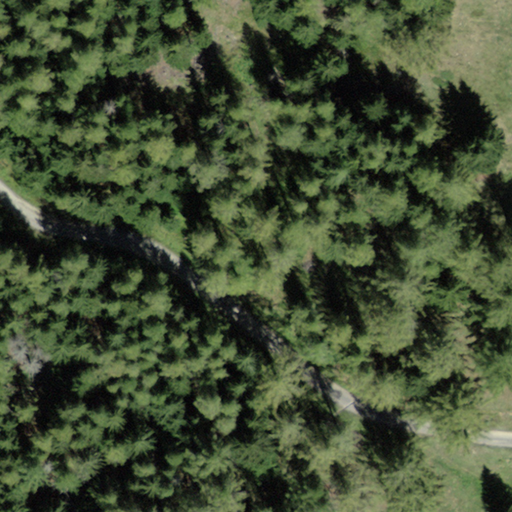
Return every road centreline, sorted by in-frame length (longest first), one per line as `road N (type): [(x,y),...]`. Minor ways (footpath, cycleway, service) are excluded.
road 1 (track): [(0,191),(42,224),(147,244),(327,388),(384,416)]
road 2 (track): [(384,416),(445,435),(511,443)]
